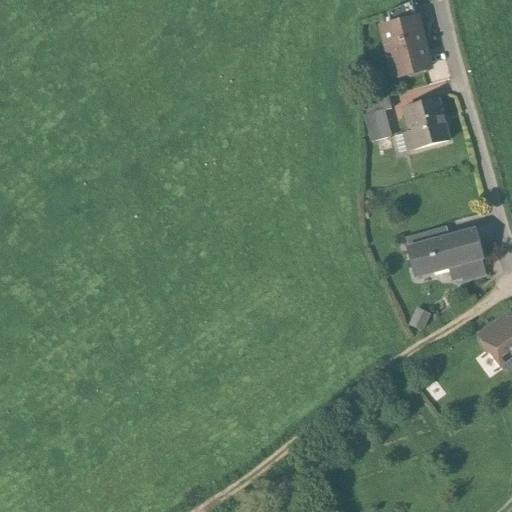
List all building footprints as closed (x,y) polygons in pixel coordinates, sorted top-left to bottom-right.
[(422,14),(377,24),(390,79),(434,69),(422,14)] [(440,97),(401,106),(411,148),(449,139),(440,97)] [(385,110),(365,115),(372,143),(393,137),(385,110)] [(474,226),(405,243),(413,276),(483,259),(474,226)] [(511,313),(509,310),(479,333),(508,372),(511,369),(511,313)]
